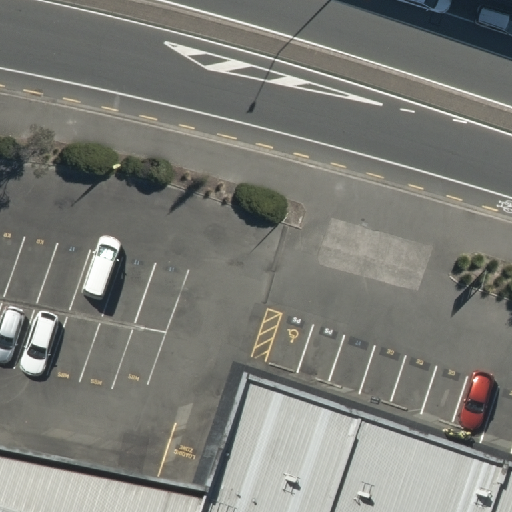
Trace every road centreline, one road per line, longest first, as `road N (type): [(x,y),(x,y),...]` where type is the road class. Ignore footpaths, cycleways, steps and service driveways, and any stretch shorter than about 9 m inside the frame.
road 1 (primary): [(511,165),(0,32)]
road 2 (primary): [(257,0),(511,76)]
